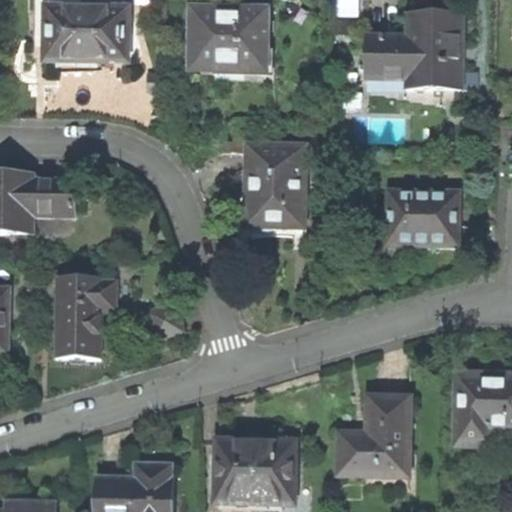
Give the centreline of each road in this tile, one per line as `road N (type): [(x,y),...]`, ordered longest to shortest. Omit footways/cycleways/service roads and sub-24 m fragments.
road 1 (residential): [(237,375),(182,203),(159,166),(91,140),(0,139)]
road 2 (residential): [(511,306),(436,310),(237,375)]
road 3 (residential): [(237,375),(0,446)]
